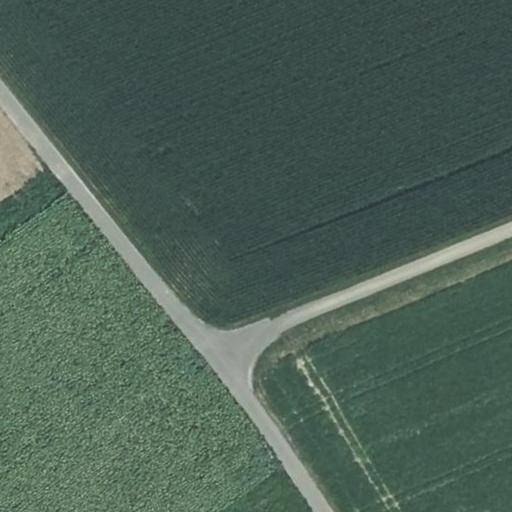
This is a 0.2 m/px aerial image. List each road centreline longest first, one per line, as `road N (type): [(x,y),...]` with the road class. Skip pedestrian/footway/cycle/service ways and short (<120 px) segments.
road 1 (track): [(0,84),(214,354)]
road 2 (track): [(511,229),(214,354)]
road 3 (track): [(214,354),(322,511)]
